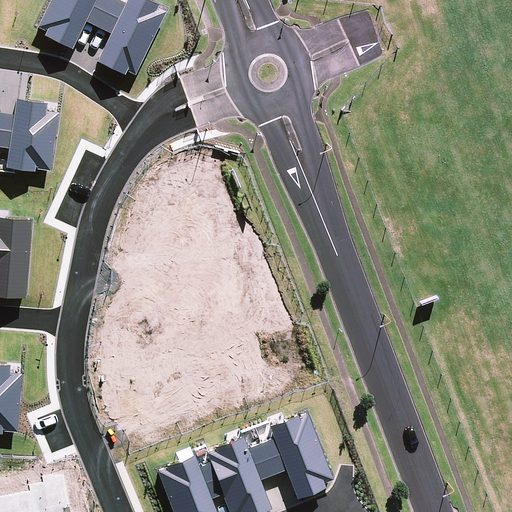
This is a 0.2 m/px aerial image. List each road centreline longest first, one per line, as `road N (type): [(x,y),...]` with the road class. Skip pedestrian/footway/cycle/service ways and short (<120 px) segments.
road 1 (tertiary): [(280,105),(436,511)]
road 2 (residential): [(73,321),(91,215),(124,152),(149,129)]
road 3 (residential): [(122,511),(82,419),(73,321)]
road 4 (residential): [(0,58),(54,65),(84,79),(149,129)]
